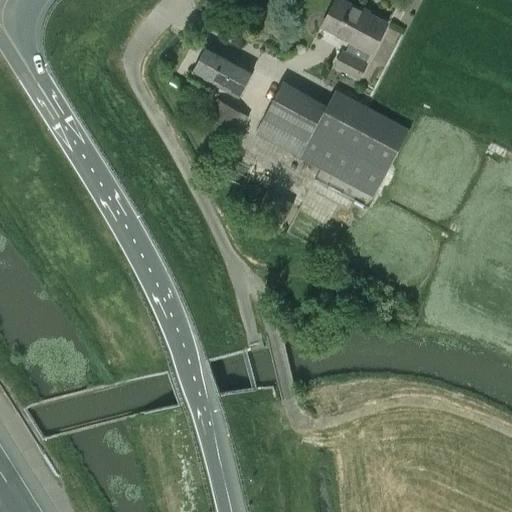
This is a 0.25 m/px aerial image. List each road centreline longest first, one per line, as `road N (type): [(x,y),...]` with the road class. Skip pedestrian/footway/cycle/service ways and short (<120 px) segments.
road 1 (motorway): [(223,511),(181,364),(141,270),(15,62)]
road 2 (unclassified): [(301,424),(260,294),(233,262),(131,72),(135,46),(175,0)]
